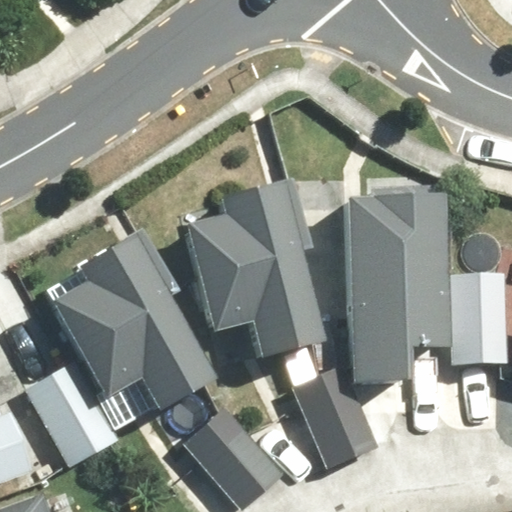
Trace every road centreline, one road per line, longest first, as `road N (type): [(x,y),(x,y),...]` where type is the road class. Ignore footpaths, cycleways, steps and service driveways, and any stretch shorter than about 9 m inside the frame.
road 1 (residential): [(0,172),(271,0)]
road 2 (residential): [(511,470),(324,511)]
road 3 (residential): [(374,0),(452,73),(511,100)]
